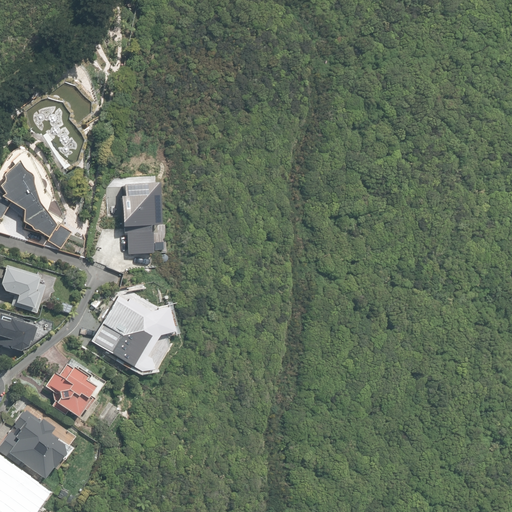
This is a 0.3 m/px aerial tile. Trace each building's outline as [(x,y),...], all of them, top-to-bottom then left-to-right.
[(0,218),(9,204),(9,202),(22,210),(21,222),(23,228),(36,231),(47,237),(48,241),(60,248),(69,233),(59,226),(59,223),(62,220),(48,210),(51,198),(40,179),(28,154),(23,152),(11,162),(13,166),(2,175),(3,179),(2,183),(0,184),(0,188),(5,194),(0,197),(0,194),(0,218)] [(125,226),(126,252),(150,251),(149,224),(158,223),(155,182),(122,184),(123,195),(119,195),(121,226),(125,226)] [(10,305),(36,313),(44,286),(36,283),(37,279),(38,276),(5,266),(0,279),(0,284),(3,291),(14,294),(10,305)] [(144,370),(146,370),(149,370),(151,369),(149,359),(145,357),(158,335),(160,334),(163,334),(164,332),(166,331),(168,329),(168,327),(169,324),(169,322),(168,320),(168,318),(166,316),(165,314),(163,313),(160,312),(158,311),(156,311),(154,312),(151,312),(129,299),(127,302),(117,296),(90,341),(137,370),(138,368),(140,369),(142,370),(144,370)] [(58,310),(69,314),(71,306),(61,303),(58,310)] [(10,348),(19,351),(26,347),(28,341),(30,341),(34,328),(32,328),(32,327),(23,324),(22,320),(0,313),(0,344),(2,345),(1,347),(10,349),(10,348)] [(66,411),(77,418),(82,409),(85,411),(104,382),(68,359),(57,375),(52,372),(43,385),(52,392),(51,393),(52,400),(54,401),(50,406),(64,415),(66,411)] [(8,455),(43,479),(51,467),(52,468),(61,457),(63,458),(71,447),(50,432),(52,429),(39,419),(38,420),(25,410),(22,413),(21,412),(13,423),(15,424),(13,427),(16,430),(13,434),(10,431),(0,443),(0,451),(6,457),(8,455)] [(0,511),(18,511),(30,496),(29,487),(17,479),(20,475),(0,461),(0,511)] [(69,492),(61,487),(56,496),(63,501),(69,492)] [(76,496),(71,493),(66,502),(71,505),(76,496)]
